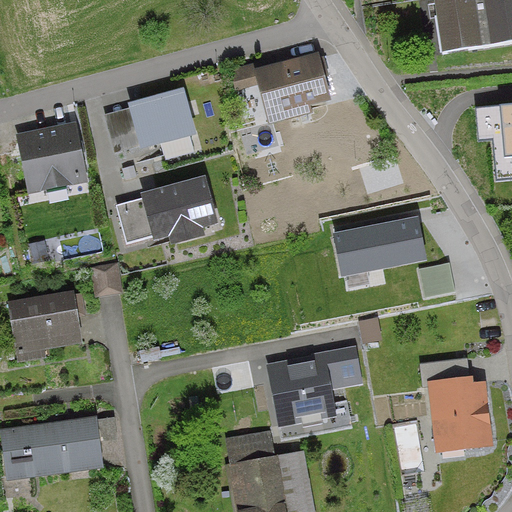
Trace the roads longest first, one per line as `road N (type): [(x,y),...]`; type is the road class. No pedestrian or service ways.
road 1 (residential): [(329,14),(0,113)]
road 2 (residential): [(329,14),(447,178),(511,298)]
road 3 (residential): [(111,301),(144,511)]
